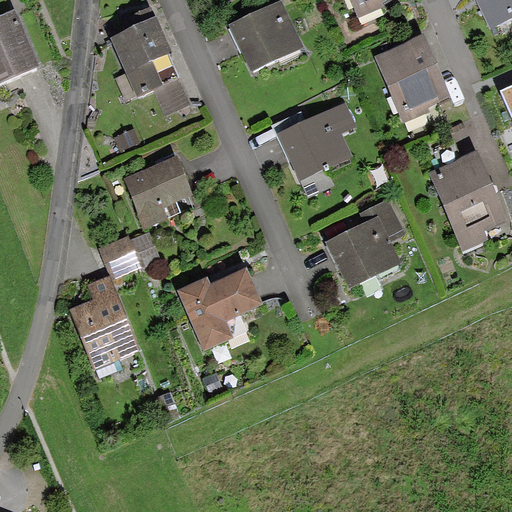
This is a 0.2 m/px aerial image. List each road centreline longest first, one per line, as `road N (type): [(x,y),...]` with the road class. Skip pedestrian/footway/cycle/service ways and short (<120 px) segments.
road 1 (residential): [(87,0),(41,331),(0,439)]
road 2 (residential): [(173,0),(313,314)]
